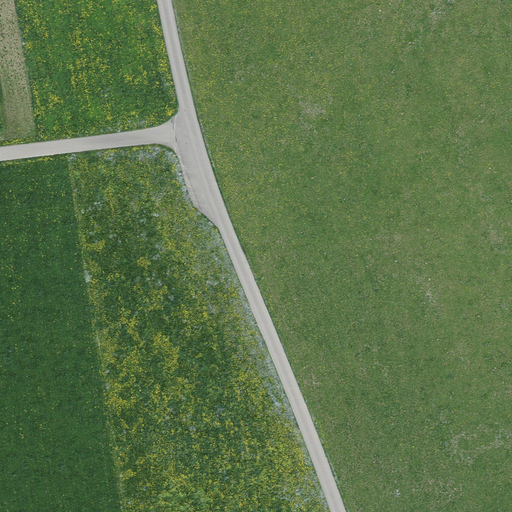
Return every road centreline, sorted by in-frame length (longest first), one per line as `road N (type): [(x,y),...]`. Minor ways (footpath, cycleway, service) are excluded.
road 1 (unclassified): [(165,0),(206,183),(331,511)]
road 2 (track): [(188,127),(0,154)]
